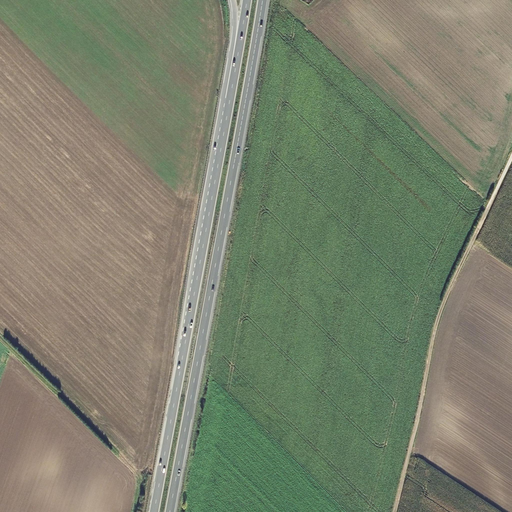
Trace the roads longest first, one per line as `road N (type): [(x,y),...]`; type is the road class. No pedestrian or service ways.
road 1 (trunk): [(170,511),(262,0)]
road 2 (trunk): [(230,98),(154,511)]
road 3 (track): [(394,511),(436,321),(511,152)]
road 4 (track): [(0,337),(135,472)]
